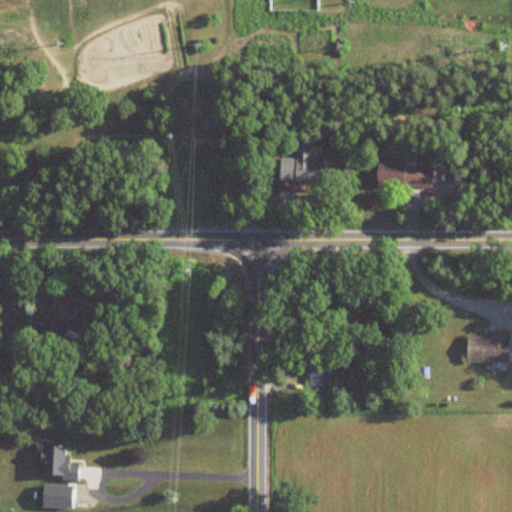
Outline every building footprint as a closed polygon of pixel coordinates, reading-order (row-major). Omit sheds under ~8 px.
[(321,183),(322,159),(309,159),(310,144),(296,144),(295,158),(280,158),(279,181),(321,183)] [(428,188),(429,164),(376,162),(375,186),(428,188)] [(364,303),(364,284),(338,284),(338,303),(364,303)] [(87,342),(99,314),(58,296),(47,323),(67,331),(66,333),(87,342)] [(466,364),(509,364),(509,332),(484,332),(484,337),(466,337),(466,364)] [(309,389),(328,389),(328,360),(309,360),(309,389)] [(78,461),(64,461),(64,446),(41,446),(40,478),(78,480),(78,461)]
